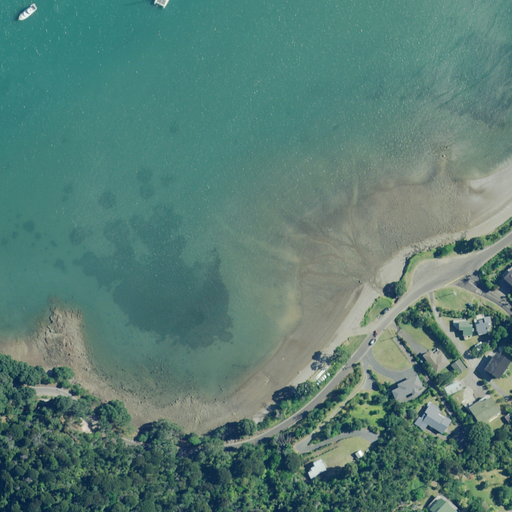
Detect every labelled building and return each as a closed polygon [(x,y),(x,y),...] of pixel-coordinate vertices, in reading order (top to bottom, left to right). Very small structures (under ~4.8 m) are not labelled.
[(511,268),(511,269),(503,278),(511,285),(511,268)] [(490,314),(478,316),(479,324),(477,324),(478,335),(489,333),(488,323),(491,322),(490,314)] [(469,325),(469,321),(459,321),(459,330),(463,330),(463,335),(472,335),(472,325),(469,325)] [(434,355),(430,350),(423,356),(436,374),(449,364),(439,351),(434,355)] [(510,363),(496,353),(484,370),(499,380),(510,363)] [(467,369),(460,358),(455,362),(461,372),(467,369)] [(422,388),(416,375),(397,384),(398,388),(391,391),(395,400),(411,393),(413,396),(419,394),(418,390),(422,388)] [(462,389),(459,381),(444,387),(448,395),(462,389)] [(500,412),(488,395),(469,408),(481,425),(500,412)] [(438,407),(431,403),(421,420),(418,418),(415,425),(424,430),(428,424),(443,434),(451,420),(445,417),(439,413),(440,412),(436,410),(438,407)] [(360,449),(355,454),(358,459),(364,454),(360,449)] [(327,470),(321,459),(313,463),(314,466),(307,470),(312,480),(317,477),(316,475),(327,470)] [(456,511),(457,511),(455,511),(457,509),(449,502),(447,504),(441,498),(430,509),(432,511),(456,511)]
